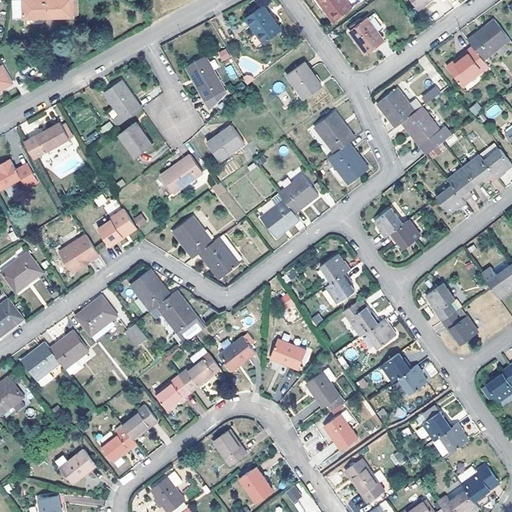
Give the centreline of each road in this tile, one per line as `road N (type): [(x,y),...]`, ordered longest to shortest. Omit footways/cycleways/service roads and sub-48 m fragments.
road 1 (residential): [(0,353),(143,251),(227,300),(341,211)]
road 2 (residential): [(335,511),(267,414),(250,408),(227,413),(126,492),(121,511)]
road 3 (residential): [(146,40),(0,121)]
road 4 (residential): [(341,211),(392,172),(357,89)]
road 5 (residential): [(357,89),(483,0)]
road 6 (residential): [(395,287),(511,196)]
